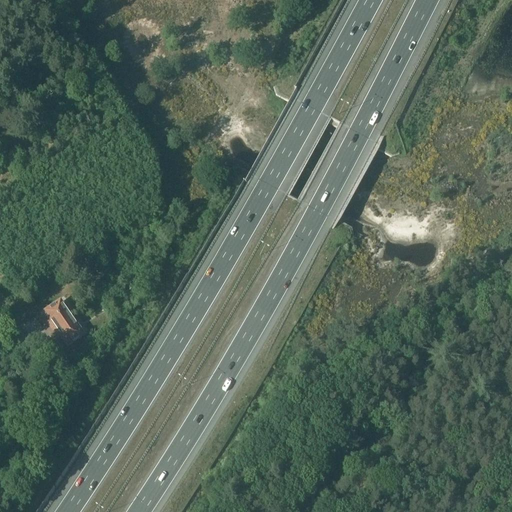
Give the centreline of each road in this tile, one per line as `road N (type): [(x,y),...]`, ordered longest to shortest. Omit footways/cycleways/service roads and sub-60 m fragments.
road 1 (motorway): [(369,0),(269,185),(67,511)]
road 2 (motorway): [(138,511),(318,211),(427,0)]
road 3 (track): [(0,270),(155,190),(86,57),(60,29),(13,0)]
road 4 (track): [(210,511),(287,388),(511,285)]
